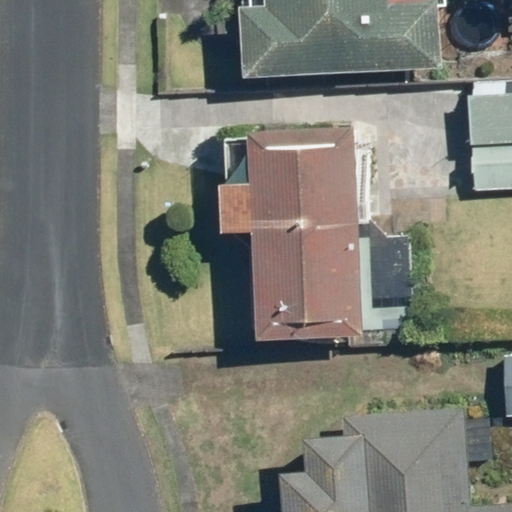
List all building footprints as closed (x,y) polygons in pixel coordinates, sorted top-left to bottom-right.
[(445,0),(274,0),(275,5),(250,6),(253,76),(449,67),(445,0)] [(511,93),(475,95),(477,144),(511,142),(511,93)] [(364,125),(258,129),(260,182),(229,183),(231,231),(262,230),(266,339),(371,335),(364,125)] [(511,151),(478,153),(479,190),(511,188),(511,151)] [(470,408),(350,415),(351,433),(314,436),(316,469),(290,470),(292,511),(511,511),(511,503),(476,506),(474,459),(496,458),(493,417),(470,418),(470,408)]
